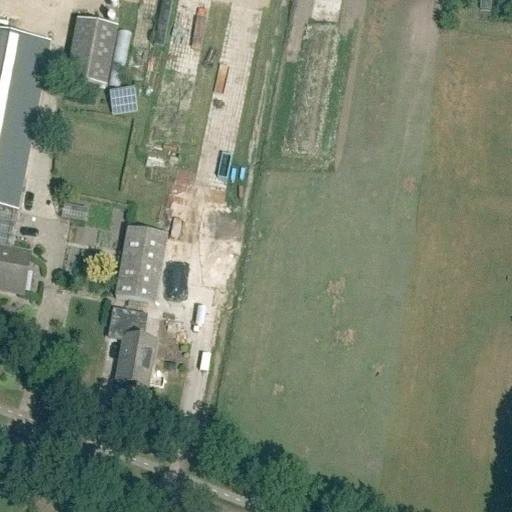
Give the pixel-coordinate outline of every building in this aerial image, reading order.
[(160,0),(156,44),(169,45),(173,0),(160,0)] [(107,89),(119,31),(78,22),(66,81),(107,89)] [(0,208),(18,212),(50,45),(0,35),(0,208)] [(125,88),(112,109),(127,118),(140,97),(125,88)] [(155,307),(168,238),(128,231),(116,300),(155,307)] [(0,292),(23,297),(31,254),(0,247),(0,292)] [(148,390),(156,344),(141,341),(146,317),(114,312),(109,339),(124,342),(117,384),(148,390)]
